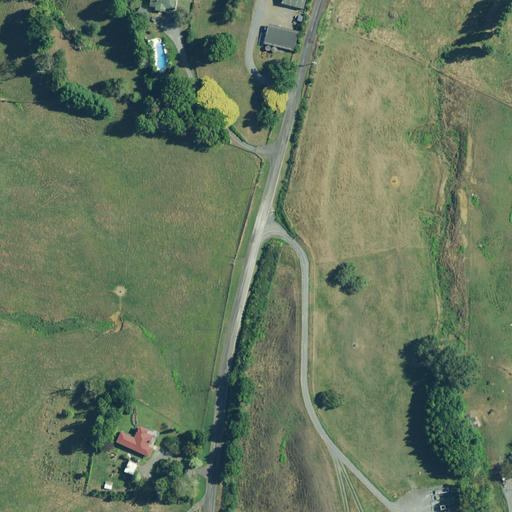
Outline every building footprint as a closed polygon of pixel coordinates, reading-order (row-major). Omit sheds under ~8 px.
[(151,0),(151,5),(157,6),(156,9),(167,11),(167,7),(176,9),(177,0),(151,0)] [(285,7),(299,11),(300,7),(305,9),(307,0),(283,0),(282,3),(285,3),(285,7)] [(267,43),(266,50),(277,52),(279,46),(295,50),(300,31),(270,24),(265,43),(267,43)] [(149,445),(154,435),(151,434),(152,431),(145,427),(140,426),(135,437),(122,431),(118,441),(150,456),(154,447),(149,445)] [(138,465),(130,461),(125,470),(133,474),(138,465)] [(111,497),(101,496),(99,510),(109,511),(111,497)]
